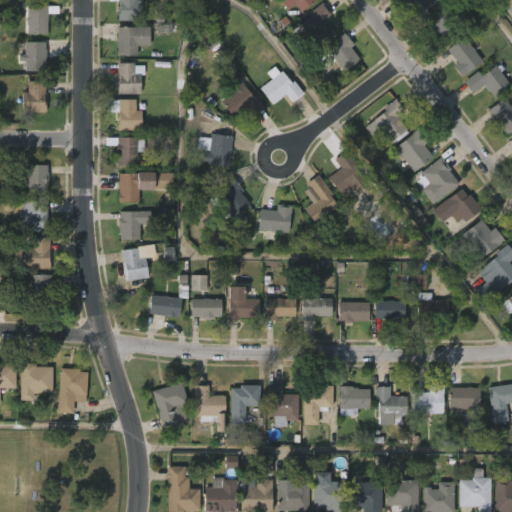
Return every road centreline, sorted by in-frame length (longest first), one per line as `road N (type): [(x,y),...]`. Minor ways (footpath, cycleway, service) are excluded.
road 1 (tertiary): [(140,511),(140,455),(88,274),(83,0)]
road 2 (residential): [(0,333),(264,354),(511,351)]
road 3 (residential): [(511,196),(362,0)]
road 4 (residential): [(280,157),(407,58)]
